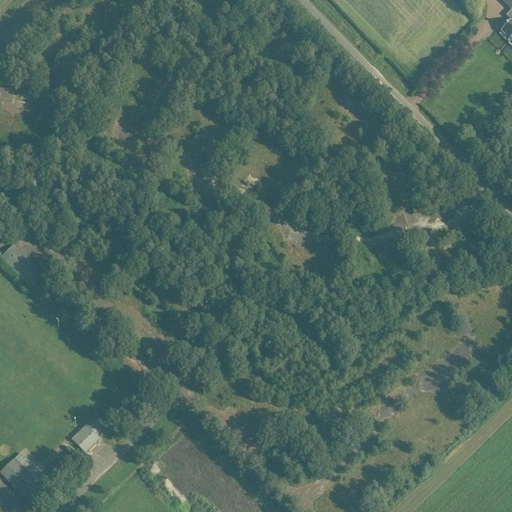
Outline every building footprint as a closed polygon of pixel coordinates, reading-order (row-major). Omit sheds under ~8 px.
[(511,0),(500,0),(511,10),(511,0)] [(511,22),(501,32),(511,43),(511,11),(507,17),(511,22)] [(30,290),(44,276),(15,246),(1,259),(30,290)] [(72,441),(86,455),(100,442),(86,427),(72,441)] [(43,490),(15,461),(1,475),(29,504),(43,490)]
